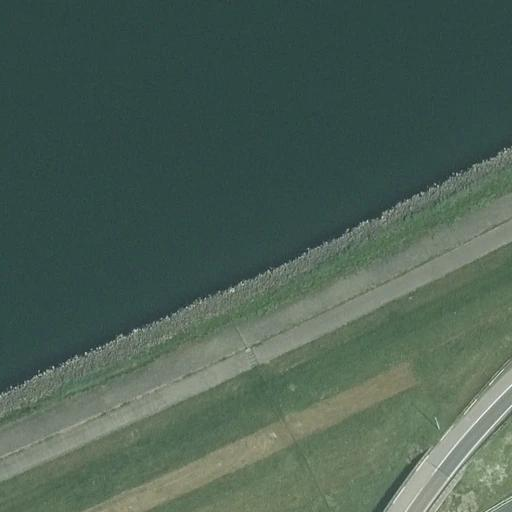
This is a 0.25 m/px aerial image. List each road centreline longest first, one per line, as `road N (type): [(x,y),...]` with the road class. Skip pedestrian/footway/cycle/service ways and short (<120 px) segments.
road 1 (track): [(110,511),(407,377)]
road 2 (motorway): [(511,395),(415,511)]
